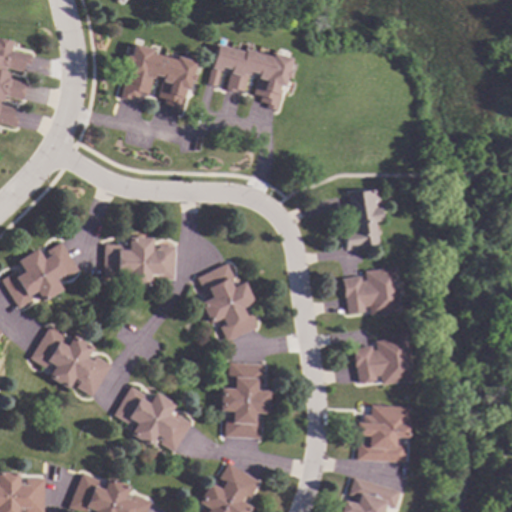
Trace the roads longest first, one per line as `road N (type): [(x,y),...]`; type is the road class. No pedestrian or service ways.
road 1 (residential): [(50,150),(123,188),(233,197),(266,208),(288,233),(321,431),(303,511)]
road 2 (residential): [(60,0),(72,53),(65,113),(50,150),(0,204)]
